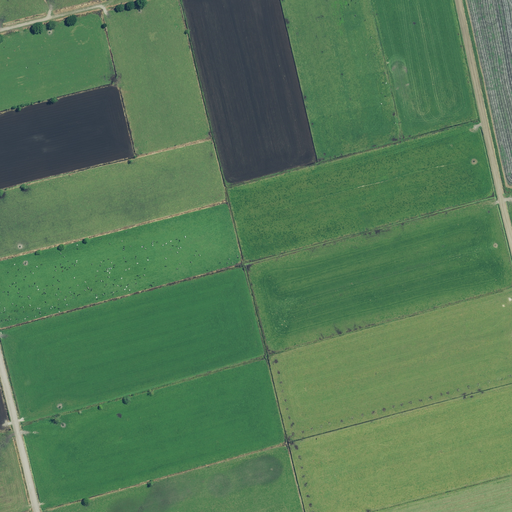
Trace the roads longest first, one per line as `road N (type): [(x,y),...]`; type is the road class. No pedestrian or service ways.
road 1 (track): [(456,0),(511,233)]
road 2 (track): [(39,511),(0,351)]
